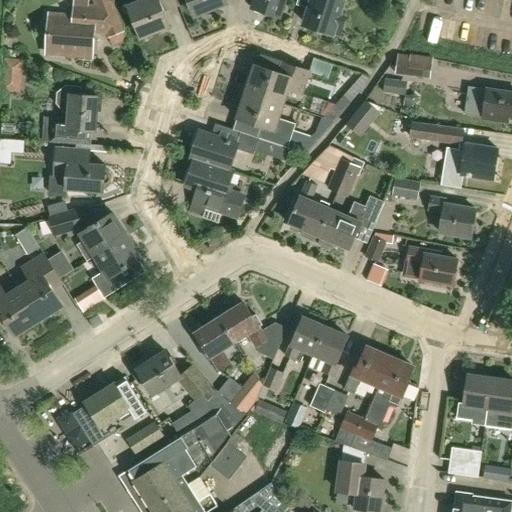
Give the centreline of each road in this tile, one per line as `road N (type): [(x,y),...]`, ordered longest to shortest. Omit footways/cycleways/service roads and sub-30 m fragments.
road 1 (residential): [(189,287),(147,208),(147,176),(181,70),(201,49),(237,39),(272,50)]
road 2 (residential): [(189,287),(239,256),(262,254),(442,330)]
road 3 (residential): [(0,403),(189,287)]
road 4 (residential): [(442,330),(414,511)]
road 5 (residential): [(511,207),(463,335)]
